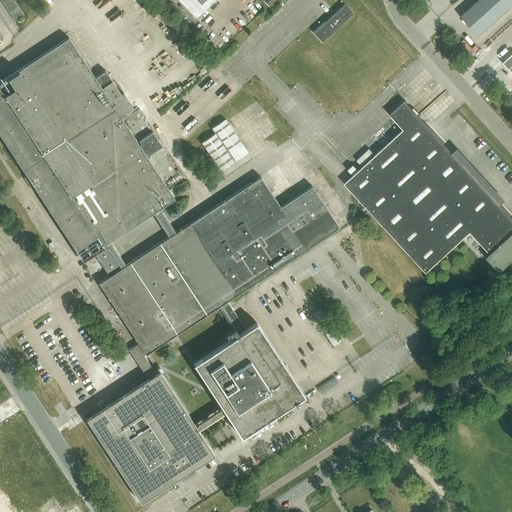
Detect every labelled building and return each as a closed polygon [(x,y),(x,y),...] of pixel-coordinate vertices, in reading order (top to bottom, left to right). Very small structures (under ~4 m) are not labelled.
[(179,0),(196,17),(213,0),(179,0)] [(252,0),(242,10),(251,20),(265,7),(258,0),(252,0)] [(511,0),(478,0),(461,16),(479,35),(511,4),(511,0)] [(15,2),(5,8),(9,12),(18,6),(15,2)] [(353,13),(344,4),(313,32),(321,42),(353,13)] [(18,6),(9,12),(12,17),(21,11),(18,6)] [(21,11),(12,17),(14,21),(24,15),(21,11)] [(123,93),(121,94),(108,75),(105,70),(93,78),(66,38),(46,51),(26,65),(0,82),(0,136),(26,175),(23,177),(31,191),(35,188),(82,260),(93,252),(109,275),(99,282),(138,343),(128,349),(148,380),(98,412),(96,409),(92,412),(94,415),(87,419),(140,501),(181,474),(182,477),(190,472),(188,469),(212,453),(197,430),(226,411),(242,435),(303,394),(256,323),(245,330),(226,301),(338,227),(312,186),(280,207),(260,177),(175,232),(159,208),(174,199),(160,178),(176,167),(168,156),(153,167),(146,157),(162,146),(152,132),(137,142),(119,115),(132,107),(123,93)] [(511,72),(511,54),(503,63),(511,72)] [(353,175),(344,183),(425,272),(470,232),(489,253),(486,257),(496,268),(511,252),(511,217),(462,163),(449,149),(405,100),(389,114),(403,129),(359,170),(354,164),(348,170),(353,175)] [(246,152),(224,119),(211,127),(215,132),(200,143),(219,171),(246,152)] [(373,154),(369,149),(357,160),(361,165),(373,154)] [(0,511),(51,511),(49,511),(9,511),(0,496),(0,511)]
